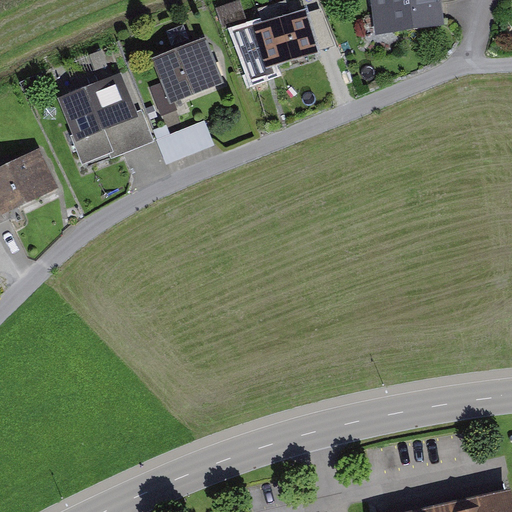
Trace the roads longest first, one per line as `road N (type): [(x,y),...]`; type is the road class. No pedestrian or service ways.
road 1 (residential): [(472,66),(118,206),(0,312)]
road 2 (secondary): [(103,511),(290,438),(511,396)]
